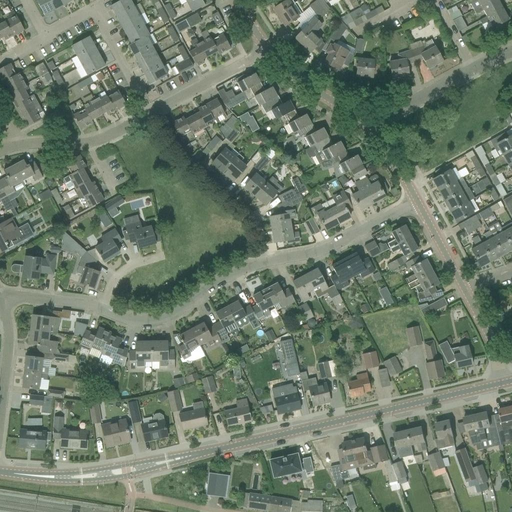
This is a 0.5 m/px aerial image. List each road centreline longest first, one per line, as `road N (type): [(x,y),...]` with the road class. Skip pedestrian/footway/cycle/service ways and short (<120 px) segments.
road 1 (tertiary): [(176,459),(501,383)]
road 2 (residential): [(259,263),(250,226),(173,159),(148,114)]
road 3 (residential): [(259,263),(150,321),(99,308)]
road 4 (residential): [(511,50),(364,138)]
road 5 (residential): [(414,200),(330,247),(259,263)]
road 6 (residential): [(148,114),(266,51)]
road 7 (residential): [(364,138),(266,51)]
road 8 (residential): [(0,426),(8,352),(1,298)]
